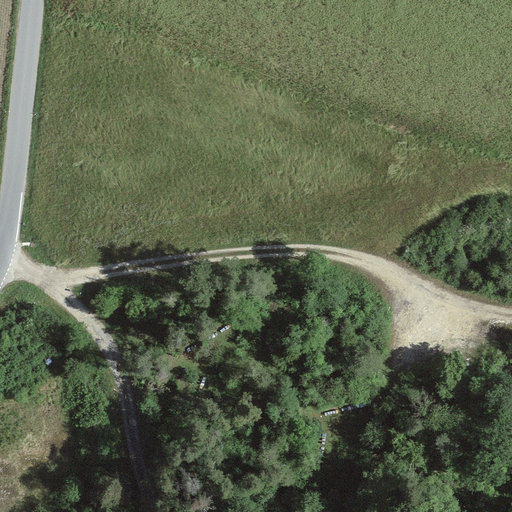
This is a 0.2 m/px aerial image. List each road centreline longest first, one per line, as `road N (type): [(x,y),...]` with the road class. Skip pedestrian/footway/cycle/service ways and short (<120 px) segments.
road 1 (track): [(48,283),(217,258),(334,254),(511,319)]
road 2 (tertiary): [(33,0),(0,262)]
road 3 (track): [(48,283),(107,345),(154,511)]
